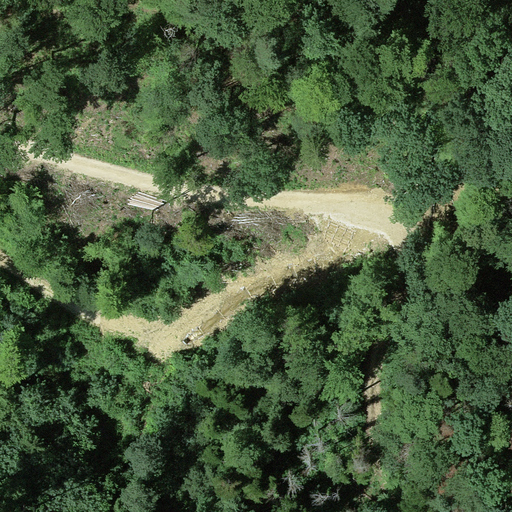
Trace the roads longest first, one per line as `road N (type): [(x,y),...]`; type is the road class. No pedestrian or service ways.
road 1 (track): [(0,143),(251,198),(331,204),(390,229),(402,249),(402,273),(365,389),(368,426),(398,511)]
road 2 (track): [(0,263),(138,352)]
